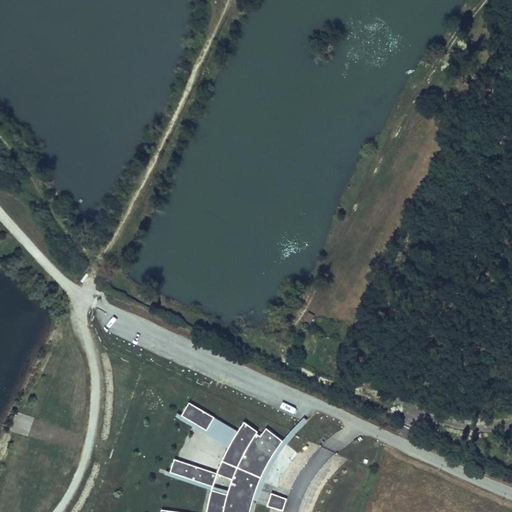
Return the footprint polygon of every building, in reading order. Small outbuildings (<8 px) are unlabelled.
[(207,430),(215,417),(189,402),(182,416),(207,430)] [(207,430),(231,444),(239,431),(215,417),(207,430)] [(271,469),(281,453),(295,434),(308,421),(304,417),(302,420),(287,435),(283,441),(277,451),(267,466),(258,488),(254,501),(258,502),(262,490),(271,469)] [(250,511),(252,506),(254,501),(258,488),(267,466),(277,451),(283,441),(266,428),(261,436),(256,432),(258,430),(244,422),(239,431),(231,444),(219,472),(175,458),(171,471),(214,485),(210,496),(207,511),(250,511)] [(287,499),(271,493),(268,505),(272,506),(283,510),(287,499)]
